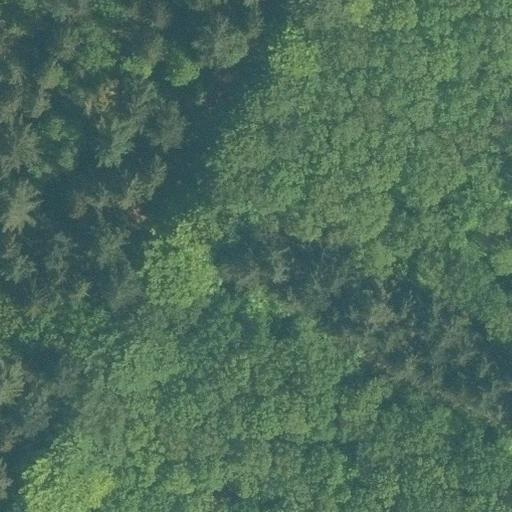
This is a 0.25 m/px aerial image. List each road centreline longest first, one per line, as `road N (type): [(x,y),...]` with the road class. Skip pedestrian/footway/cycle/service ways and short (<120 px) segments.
road 1 (track): [(49,511),(333,0)]
road 2 (track): [(197,244),(0,135)]
